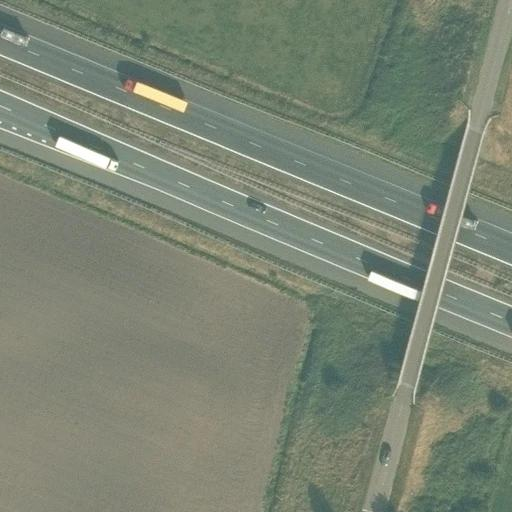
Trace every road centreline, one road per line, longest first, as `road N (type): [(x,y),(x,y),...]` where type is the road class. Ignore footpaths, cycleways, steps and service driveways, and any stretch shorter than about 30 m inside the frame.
road 1 (motorway): [(0,106),(511,321)]
road 2 (motorway): [(511,244),(0,36)]
road 3 (unclassified): [(376,511),(510,0)]
